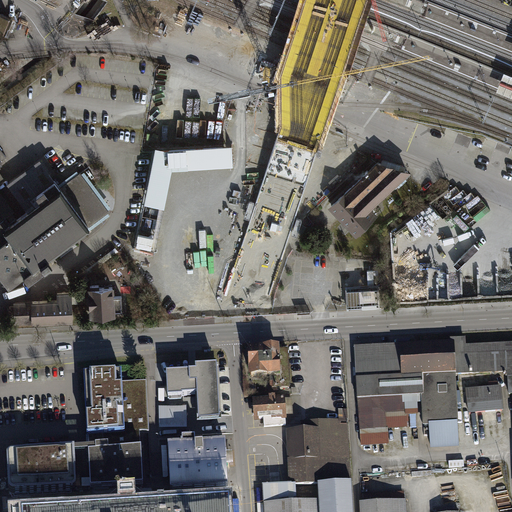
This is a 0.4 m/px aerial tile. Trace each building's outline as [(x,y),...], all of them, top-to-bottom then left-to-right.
[(0,38),(1,39),(10,17),(0,12),(0,38)] [(498,90),(511,95),(511,76),(505,73),(498,90)] [(171,166),(193,166),(193,148),(218,148),(218,145),(227,145),(227,120),(189,120),(189,137),(170,137),(171,166)] [(327,164),(331,149),(321,147),(316,161),(327,164)] [(374,161),(326,206),(328,207),(355,235),(376,216),(370,209),(407,173),(374,161)] [(0,272),(9,285),(24,274),(28,280),(52,262),(48,256),(109,211),(81,173),(60,188),(55,180),(31,198),(36,206),(28,212),(8,227),(1,219),(13,210),(0,193),(0,177),(1,177),(1,178),(2,177),(0,173),(0,272)] [(168,301),(239,298),(237,262),(167,265),(168,301)] [(90,289),(91,314),(102,314),(105,315),(110,315),(113,313),(114,313),(114,312),(123,311),(122,296),(113,296),(113,287),(99,288),(99,285),(90,286),(90,289)] [(33,322),(72,320),(71,293),(57,293),(58,301),(15,303),(15,306),(9,307),(10,318),(16,318),(16,322),(33,321),(33,322)] [(401,347),(357,349),(360,399),(416,396),(424,395),(425,426),(430,426),(457,424),(455,375),(509,372),(510,395),(511,394),(511,344),(465,347),(465,339),(452,340),(453,344),(401,347)] [(286,348),(244,349),(245,379),(271,378),(272,391),(288,390),(286,348)] [(197,373),(167,375),(168,398),(182,398),(182,396),(198,395),(199,417),(219,416),(216,367),(196,368),(197,373)] [(122,373),(84,374),(87,436),(88,436),(89,448),(89,452),(91,490),(143,487),(142,451),(141,451),(140,433),(149,432),(146,381),(122,382),(122,373)] [(501,388),(468,391),(470,414),(502,411),(501,388)] [(384,401),(416,399),(416,396),(360,399),(362,445),(387,443),(386,429),(417,426),(417,413),(385,415),(384,401)] [(385,415),(417,413),(416,399),(384,401),(385,415)] [(281,400),(249,402),(250,422),(282,420),(281,400)] [(186,408),(160,409),(160,428),(187,428),(186,408)] [(348,423),(347,410),(338,410),(339,421),(339,423),(340,423),(348,423)] [(302,431),(284,432),(287,490),(318,488),(351,486),(348,425),(340,425),(340,423),(339,423),(339,421),(301,423),(302,431)] [(457,424),(430,426),(431,449),(458,447),(457,424)] [(228,488),(226,443),(196,445),(195,438),(182,439),(182,445),(168,446),(171,491),(228,488)] [(11,452),(8,454),(7,456),(9,490),(11,492),(13,494),(72,490),(75,489),(76,486),(75,453),(75,449),(11,452)] [(319,501),(255,504),(255,511),(352,511),(351,486),(318,488),(319,501)] [(362,511),(405,511),(405,493),(361,495),(362,511)] [(444,502),(431,503),(431,511),(450,511),(450,506),(444,506),(444,502)]
